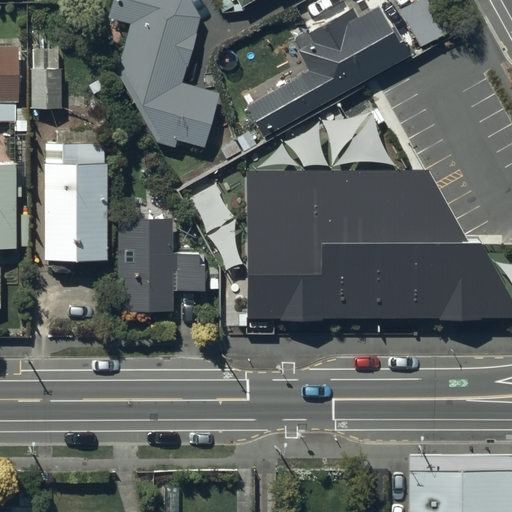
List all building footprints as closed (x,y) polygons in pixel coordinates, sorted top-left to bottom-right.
[(187,0),(108,0),(107,6),(134,14),(119,61),(154,128),(167,132),(170,123),(198,131),(210,90),(170,78),(191,8),(187,0)] [(433,0),(412,0),(400,6),(419,40),(447,24),(433,0)] [(383,31),(371,10),(355,19),(350,11),(283,48),(297,73),(243,102),(259,132),(403,53),(389,27),(383,31)] [(0,122),(14,123),(14,132),(27,132),(27,98),(17,98),(16,46),(0,46),(0,122)] [(33,69),(30,69),(30,108),(64,108),(64,69),(58,69),(58,50),(33,49),(33,69)] [(45,164),(43,164),(44,260),(47,260),(47,267),(54,273),(69,274),(73,266),(74,262),(106,261),(106,164),(104,164),(104,145),(45,145),(45,164)] [(0,249),(15,249),(14,196),(20,196),(20,187),(24,187),(23,161),(13,161),(13,164),(0,164),(0,249)] [(511,312),(511,309),(423,166),(245,166),(245,312),(511,312)] [(167,218),(121,218),(120,306),(166,306),(167,287),(202,288),(203,251),(167,250),(167,218)] [(509,511),(510,464),(407,464),(406,511),(509,511)]
